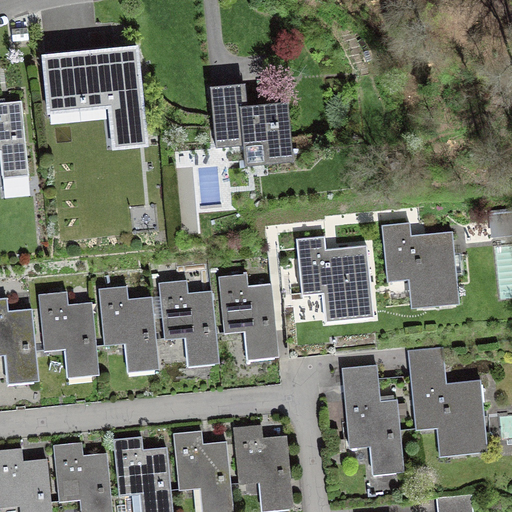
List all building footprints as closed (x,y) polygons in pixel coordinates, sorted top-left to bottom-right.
[(137,48),(43,57),(48,105),(109,99),(113,144),(147,141),(137,48)] [(240,85),(210,88),(216,149),(245,146),(244,133),(262,132),(265,159),(286,157),(287,162),(293,162),(288,103),(242,107),(240,85)] [(0,151),(1,151),(4,184),(29,181),(21,104),(0,105),(0,151)] [(511,208),(490,211),(493,236),(511,234),(511,208)] [(410,223),(382,226),(388,282),(414,279),(416,298),(452,293),(454,305),(460,304),(452,236),(412,241),(410,223)] [(325,237),(297,239),(302,296),(328,294),(330,311),(367,308),(368,318),(374,318),(367,246),(337,249),(338,253),(326,254),(325,237)] [(246,275),(219,278),(224,334),(250,331),(252,349),(273,347),(274,358),(279,357),(272,290),(248,292),(246,275)] [(187,281),(159,284),(165,340),(191,338),(193,355),(213,353),(214,364),(219,364),(212,296),(189,298),(187,281)] [(127,287),(99,289),(105,346),(125,344),(128,373),(159,370),(152,302),(129,304),(127,287)] [(67,293),(39,295),(44,352),(71,349),(72,366),(93,364),(94,376),(99,375),(92,307),(68,310),(67,293)] [(7,298),(0,298),(0,355),(11,355),(12,372),(33,370),(34,381),(39,381),(32,313),(8,316),(7,298)] [(443,348),(408,351),(416,431),(442,428),(444,445),(481,442),(482,453),(488,452),(481,384),(447,388),(443,348)] [(377,366),(342,369),(350,448),(376,446),(377,463),(398,461),(399,472),(404,472),(397,404),(381,406),(377,366)] [(261,425),(233,428),(239,484),(265,482),(267,499),(288,497),(289,508),(293,508),(287,440),(263,442),(261,425)] [(201,431),(173,434),(179,490),(205,488),(207,505),(228,503),(228,511),(233,511),(227,446),(203,448),(201,431)] [(141,437),(113,440),(119,496),(145,493),(147,511),(168,509),(167,511),(172,511),(167,452),(143,454),(141,437)] [(82,443),(54,446),(59,502),(86,499),(86,511),(112,511),(107,458),(83,460),(82,443)] [(22,449),(0,450),(0,507),(26,505),(26,511),(51,511),(47,464),(23,466),(22,449)] [(473,511),(472,494),(437,497),(438,511),(473,511)]
